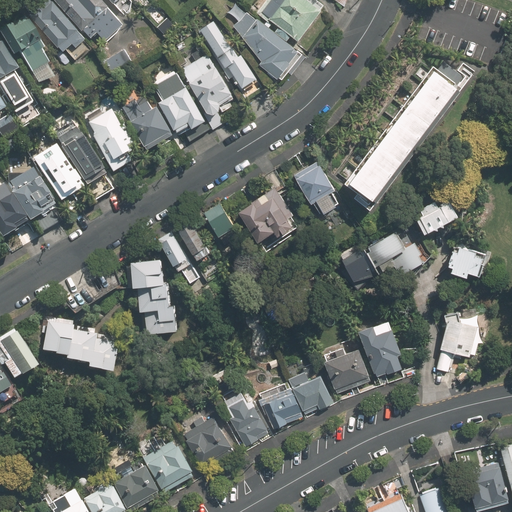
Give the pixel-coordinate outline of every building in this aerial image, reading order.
[(76,49),(86,40),(78,32),(50,0),(48,0),(30,17),(58,49),(59,48),(64,53),(73,45),(76,49)] [(122,27),(98,0),(52,0),(81,32),(83,31),(90,39),(97,33),(105,42),(122,27)] [(269,21),(296,42),(323,7),(313,0),(270,0),(259,15),(268,22),(269,21)] [(243,11),(235,5),(228,13),(235,20),(243,11)] [(242,19),(234,27),(259,60),(257,64),(275,77),(276,76),(282,79),(291,67),(295,70),(304,57),(296,50),(247,13),(242,19)] [(0,28),(0,32),(12,53),(18,50),(38,83),(53,77),(45,64),(47,62),(41,53),(43,52),(40,48),(43,46),(24,16),(10,24),(9,23),(0,28)] [(229,46),(215,24),(202,32),(219,58),(227,70),(225,71),(231,81),(235,79),(242,90),(256,80),(241,58),(239,59),(230,45),(229,46)] [(32,101),(13,70),(17,67),(0,38),(0,85),(5,94),(1,96),(8,109),(11,107),(14,113),(32,101)] [(125,46),(105,58),(113,70),(132,59),(125,46)] [(207,52),(183,68),(191,81),(189,82),(206,109),(202,111),(211,127),(222,121),(216,110),(218,109),(219,103),(232,95),(230,92),(231,92),(207,52)] [(210,129),(177,73),(155,85),(164,100),(159,103),(174,128),(175,127),(177,130),(181,128),(189,141),(210,129)] [(435,73),(426,85),(448,102),(457,90),(435,73)] [(426,85),(416,97),(439,114),(448,102),(426,85)] [(416,97),(407,109),(429,126),(439,114),(416,97)] [(139,107),(135,100),(123,108),(132,122),(131,122),(145,146),(146,145),(148,149),(173,134),(171,131),(171,130),(157,107),(153,110),(148,101),(139,107)] [(407,109),(398,121),(420,138),(429,126),(407,109)] [(121,123),(113,110),(90,123),(96,133),(93,135),(96,140),(93,142),(103,158),(106,156),(114,171),(134,159),(128,149),(131,147),(129,145),(135,141),(123,122),(121,123)] [(16,131),(6,116),(0,119),(0,138),(1,140),(16,131)] [(398,121),(388,133),(411,150),(420,138),(398,121)] [(79,136),(72,124),(54,134),(62,146),(60,147),(81,182),(82,182),(85,186),(103,175),(100,171),(101,170),(80,135),(79,136)] [(388,133),(379,145),(401,162),(411,150),(388,133)] [(379,145),(370,157),(392,175),(401,162),(379,145)] [(60,201),(74,192),(72,188),(79,184),(59,149),(36,163),(56,197),(57,197),(60,201)] [(370,157),(360,170),(383,187),(392,175),(370,157)] [(339,201),(331,190),(333,188),(316,160),(294,174),(311,202),(313,201),(320,213),(339,201)] [(360,170),(351,182),(373,199),(383,187),(360,170)] [(38,180),(33,171),(25,176),(9,176),(9,185),(14,194),(13,195),(29,222),(54,207),(39,180),(38,180)] [(253,200),(240,208),(259,237),(275,226),(278,231),(293,222),(288,214),(294,211),(276,184),(253,199),(253,200)] [(10,196),(4,186),(0,187),(0,235),(1,238),(26,223),(24,219),(25,218),(11,196),(10,196)] [(416,217),(424,234),(458,217),(449,200),(438,206),(435,200),(420,208),(423,213),(416,217)] [(235,234),(230,226),(232,225),(219,203),(204,213),(212,227),(209,229),(213,237),(218,234),(223,241),(235,234)] [(197,258),(208,251),(204,245),(189,221),(177,229),(192,252),(193,252),(197,258)] [(193,263),(189,256),(190,256),(174,231),(162,239),(177,264),(177,263),(182,270),(193,263)] [(406,247),(396,231),(365,249),(386,284),(426,260),(415,242),(406,247)] [(450,272),(466,277),(467,273),(479,276),(488,250),(454,239),(446,265),(452,267),(450,272)] [(139,282),(164,280),(163,269),(162,257),(132,259),(134,283),(139,282)] [(170,293),(168,281),(168,280),(164,280),(139,282),(139,284),(141,307),(146,307),(171,304),(171,303),(170,293)] [(176,317),(175,305),(175,302),(171,303),(171,304),(146,307),(148,331),(178,328),(177,317),(176,317)] [(68,340),(70,328),(71,322),(46,318),(42,347),(53,349),(53,351),(64,353),(66,340),(68,340)] [(448,318),(440,349),(469,356),(477,325),(448,318)] [(374,325),(358,330),(375,376),(406,364),(393,327),(377,333),(374,325)] [(92,348),(94,337),(94,332),(70,328),(68,340),(66,340),(64,353),(63,355),(76,357),(76,358),(86,360),(88,347),(92,348)] [(13,376),(37,362),(17,330),(16,331),(15,329),(0,337),(0,359),(3,365),(6,363),(13,376)] [(88,347),(86,360),(85,363),(99,365),(99,367),(111,369),(116,340),(94,337),(92,348),(88,347)] [(360,347),(324,361),(335,389),(371,376),(360,347)] [(302,371),(298,363),(289,367),(293,376),(290,377),(307,412),(321,406),(336,400),(322,371),(309,377),(306,369),(302,371)] [(0,400),(14,393),(0,368),(0,400)] [(201,379),(190,385),(194,393),(205,386),(201,379)] [(265,402),(274,426),(303,415),(301,410),(302,409),(294,389),(293,389),(289,380),(278,384),(280,389),(259,397),(261,403),(265,402)] [(243,394),(238,385),(224,393),(229,402),(227,404),(234,415),(231,417),(247,444),(269,431),(267,428),(268,427),(251,398),(248,400),(245,394),(243,394)] [(170,419),(178,432),(185,428),(177,415),(170,419)] [(215,417),(184,435),(204,468),(235,450),(215,417)] [(162,494),(193,476),(172,440),(141,458),(162,494)] [(499,463),(468,471),(476,504),(507,496),(499,463)] [(127,511),(129,511),(157,496),(140,467),(111,484),(127,511)] [(449,511),(438,477),(418,484),(427,511),(449,511)] [(82,500),(89,511),(120,511),(123,511),(125,511),(109,485),(108,485),(82,500)] [(49,511),(85,511),(72,489),(46,505),(49,511)] [(410,511),(402,493),(368,507),(370,511),(410,511)]
